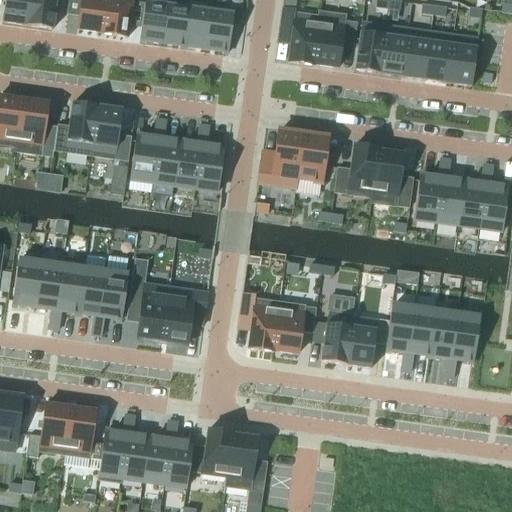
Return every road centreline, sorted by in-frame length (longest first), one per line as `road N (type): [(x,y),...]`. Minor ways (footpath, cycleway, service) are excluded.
road 1 (residential): [(208,413),(511,454)]
road 2 (residential): [(511,413),(214,369)]
road 3 (residential): [(250,120),(511,156)]
road 4 (residential): [(257,67),(0,29)]
road 5 (residential): [(511,102),(257,67)]
road 6 (residential): [(0,80),(250,120)]
road 7 (residential): [(250,120),(214,369)]
road 8 (residential): [(214,369),(0,337)]
road 9 (residential): [(0,383),(208,413)]
